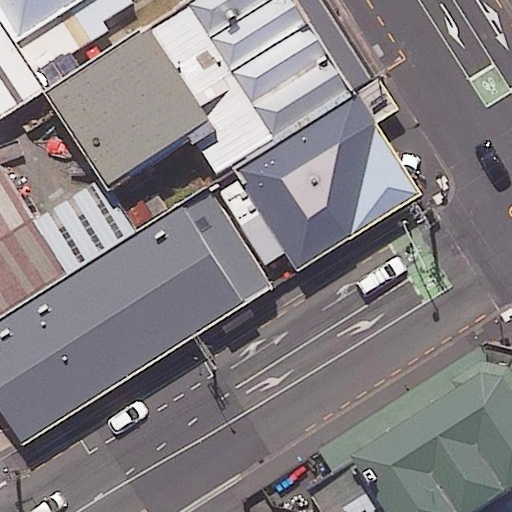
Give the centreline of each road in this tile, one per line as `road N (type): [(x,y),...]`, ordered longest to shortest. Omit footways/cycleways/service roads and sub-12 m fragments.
road 1 (tertiary): [(511,243),(78,511)]
road 2 (secondary): [(421,0),(511,141)]
